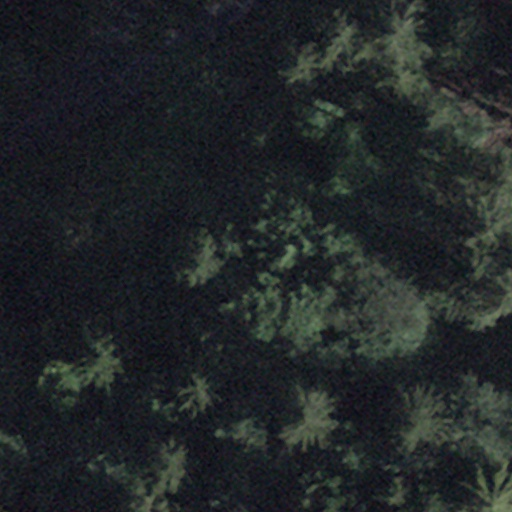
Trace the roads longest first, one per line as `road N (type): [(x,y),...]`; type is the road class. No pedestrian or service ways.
road 1 (track): [(0,137),(75,108),(247,0)]
road 2 (track): [(75,108),(136,0)]
